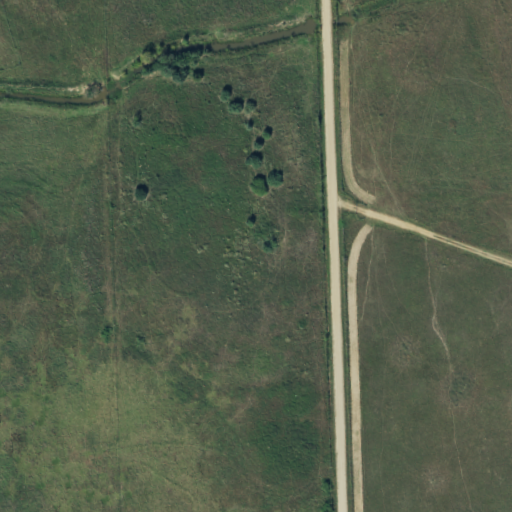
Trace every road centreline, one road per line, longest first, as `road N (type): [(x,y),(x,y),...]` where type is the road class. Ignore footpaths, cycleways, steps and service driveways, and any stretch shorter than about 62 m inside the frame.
road 1 (residential): [(343,511),(326,0)]
road 2 (track): [(511,265),(334,201)]
